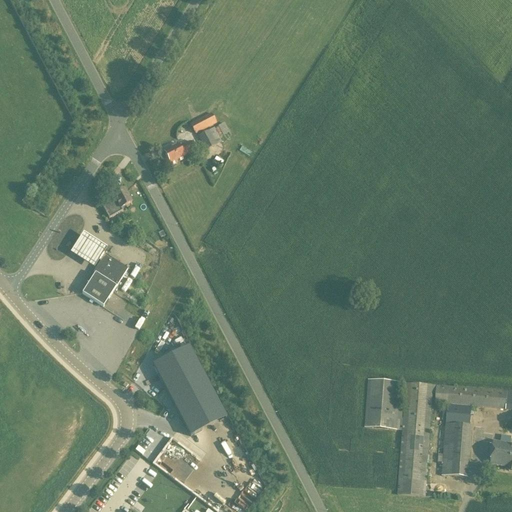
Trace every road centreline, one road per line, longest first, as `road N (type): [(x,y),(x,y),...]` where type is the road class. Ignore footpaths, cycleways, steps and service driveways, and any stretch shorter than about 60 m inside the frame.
road 1 (unclassified): [(322,511),(118,123)]
road 2 (unclassified): [(8,292),(125,413),(123,433),(66,511)]
road 3 (unclassified): [(8,292),(118,123)]
road 4 (unclassified): [(118,123),(196,0)]
road 5 (unclassified): [(118,123),(54,0)]
